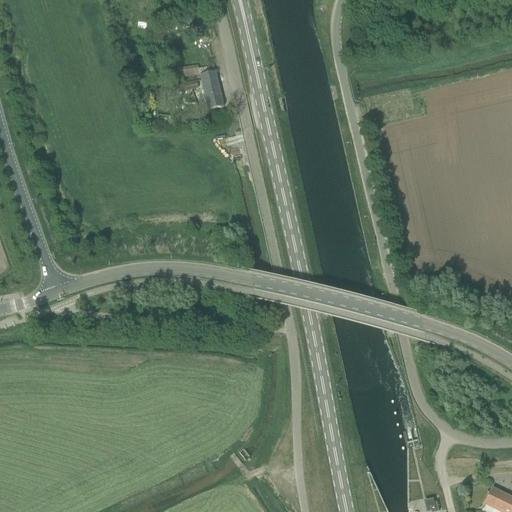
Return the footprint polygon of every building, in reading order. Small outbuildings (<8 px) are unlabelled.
[(208,111),(214,110),(223,107),(215,72),(213,66),(198,70),(208,111)] [(196,81),(182,84),(176,86),(175,86),(175,88),(166,90),(167,96),(198,89),(196,81)] [(235,133),(236,136),(228,138),(230,146),(243,142),(241,131),(235,133)] [(511,511),(511,498),(493,489),(484,505),(499,511),(511,511)] [(433,500),(425,502),(427,511),(428,511),(431,511),(437,511),(439,511),(437,502),(433,503),(433,500)]
